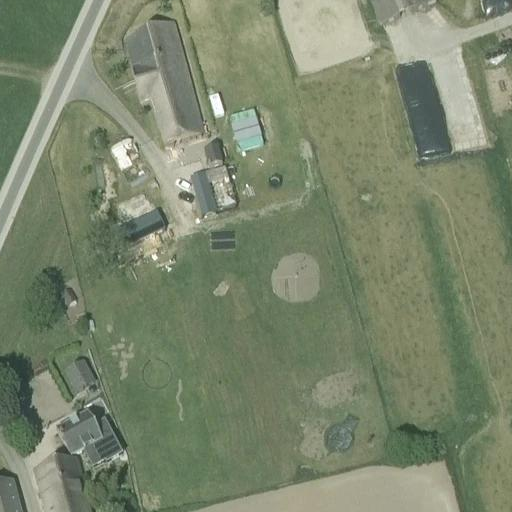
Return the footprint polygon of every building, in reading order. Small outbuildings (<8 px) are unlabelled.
[(368,0),(380,28),(436,4),(434,0),(368,0)] [(480,0),(483,14),(502,11),(500,0),(480,0)] [(174,29),(135,39),(124,42),(141,104),(152,101),(164,147),(203,136),(174,29)] [(420,149),(470,137),(454,65),(428,70),(428,67),(403,73),(420,149)] [(220,150),(205,154),(209,171),(223,168),(224,167),(220,150)] [(191,182),(202,220),(216,216),(205,178),(191,182)] [(252,222),(282,354),(344,340),(311,191),(286,197),(290,213),(252,222)] [(135,215),(112,228),(131,259),(153,246),(135,215)] [(69,293),(62,297),(68,306),(75,302),(69,293)] [(83,367),(66,376),(77,396),(94,387),(83,367)] [(111,436),(100,441),(89,417),(58,432),(71,460),(85,452),(90,464),(101,458),(102,460),(118,452),(111,436)] [(44,511),(88,511),(77,464),(36,474),(44,511)] [(0,511),(18,511),(12,485),(0,488),(0,511)]
